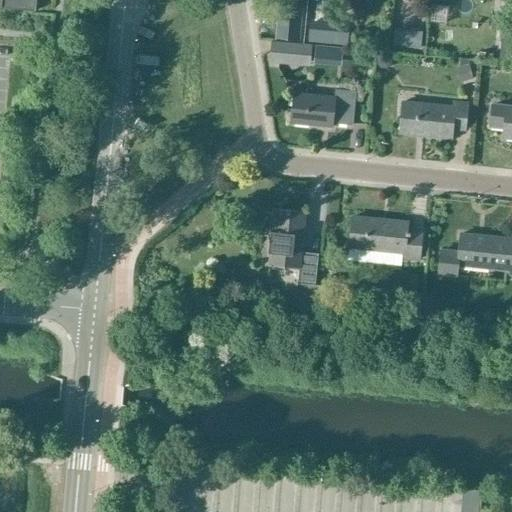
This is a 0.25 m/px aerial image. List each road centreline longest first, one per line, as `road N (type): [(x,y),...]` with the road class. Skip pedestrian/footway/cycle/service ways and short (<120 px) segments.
road 1 (residential): [(235,0),(256,130),(269,159),(511,189)]
road 2 (tertiary): [(94,313),(124,0)]
road 3 (tertiary): [(76,511),(94,313)]
